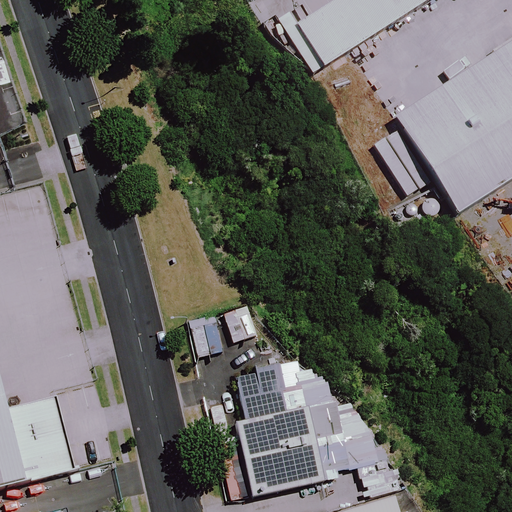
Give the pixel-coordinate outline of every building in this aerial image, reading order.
[(433,0),(337,0),(298,25),(324,68),(433,0)] [(511,182),(511,45),(394,121),(457,218),(511,182)] [(0,495),(81,476),(61,396),(14,408),(7,381),(0,351),(0,495)] [(278,367),(242,376),(253,421),(245,423),(264,501),(330,485),(311,406),(289,411),(278,367)] [(391,473),(386,448),(352,456),(355,471),(362,469),(369,499),(407,491),(402,471),(391,473)] [(400,511),(395,496),(341,511),(400,511)]
